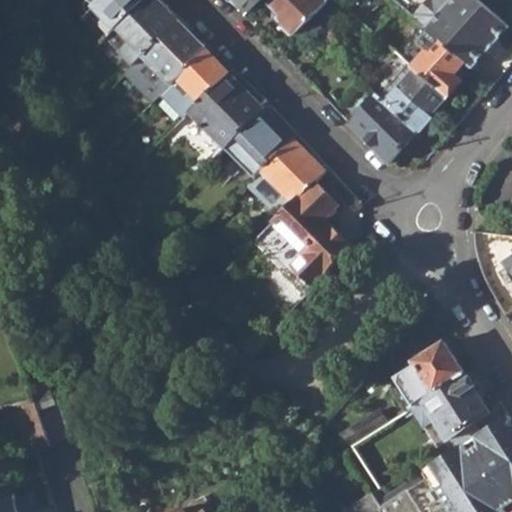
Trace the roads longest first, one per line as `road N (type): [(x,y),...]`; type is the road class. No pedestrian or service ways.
road 1 (residential): [(421,236),(189,0)]
road 2 (residential): [(421,236),(511,372)]
road 3 (residential): [(421,236),(511,129)]
